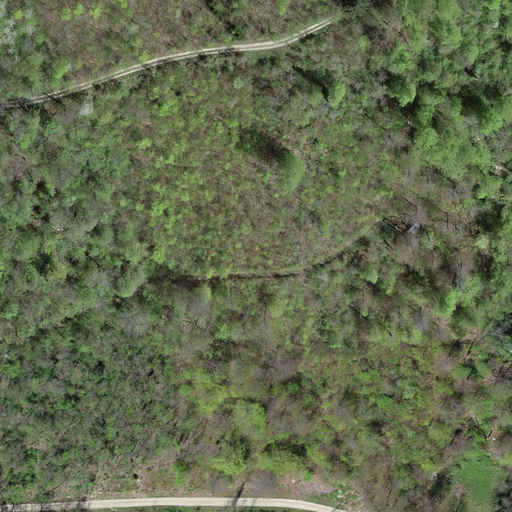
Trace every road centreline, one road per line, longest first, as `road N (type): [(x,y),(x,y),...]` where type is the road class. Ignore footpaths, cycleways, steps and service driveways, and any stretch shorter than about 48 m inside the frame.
road 1 (track): [(387,226),(314,266),(149,279),(0,338)]
road 2 (track): [(377,0),(277,43),(184,56),(0,106)]
road 3 (track): [(326,511),(222,501),(0,508)]
